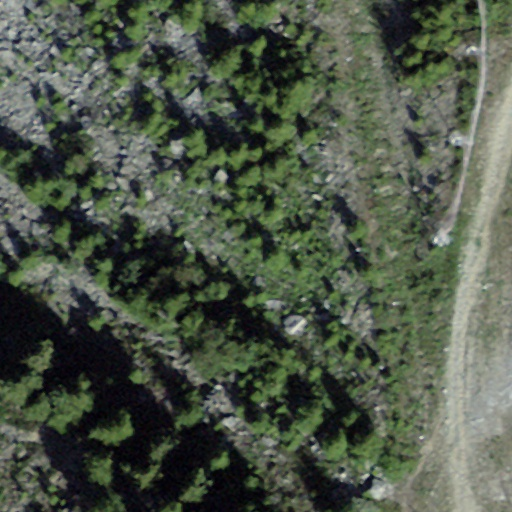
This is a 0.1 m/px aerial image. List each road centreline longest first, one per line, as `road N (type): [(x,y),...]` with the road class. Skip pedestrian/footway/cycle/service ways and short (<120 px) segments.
road 1 (track): [(452,511),(351,0)]
road 2 (track): [(442,462),(511,131)]
